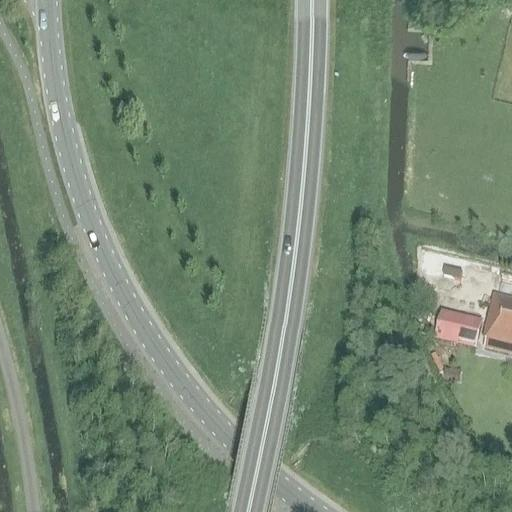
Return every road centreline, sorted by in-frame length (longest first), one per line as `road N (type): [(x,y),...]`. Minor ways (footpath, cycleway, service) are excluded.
road 1 (secondary): [(315,511),(188,392),(117,284),(88,219),(59,115),(47,0)]
road 2 (trunk): [(247,511),(291,279),(311,0)]
road 3 (unclassified): [(32,511),(0,343)]
